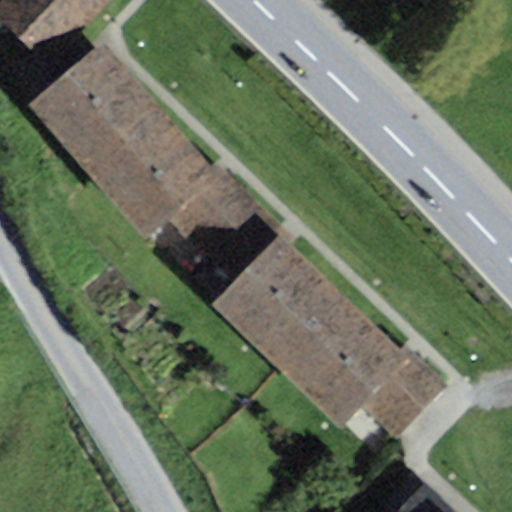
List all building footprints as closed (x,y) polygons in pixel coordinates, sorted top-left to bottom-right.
[(115,0),(5,0),(0,6),(0,13),(24,37),(59,2),(87,29),(115,0)] [(59,2),(24,37),(52,64),(58,58),(74,42),(87,29),(59,2)] [(99,179),(168,116),(102,43),(85,58),(74,42),(58,58),(69,70),(31,105),(99,179)] [(213,166),(168,116),(99,179),(148,232),(170,211),(203,243),(252,193),(220,160),(213,166)] [(278,362),(344,296),(284,237),(290,231),(252,193),(203,243),(243,283),(221,305),(278,362)] [(400,353),(344,296),(278,362),(343,425),(363,405),(396,437),(448,385),(408,345),(400,353)] [(456,511),(458,510),(427,481),(422,486),(407,472),(377,505),(384,511),(456,511)]
